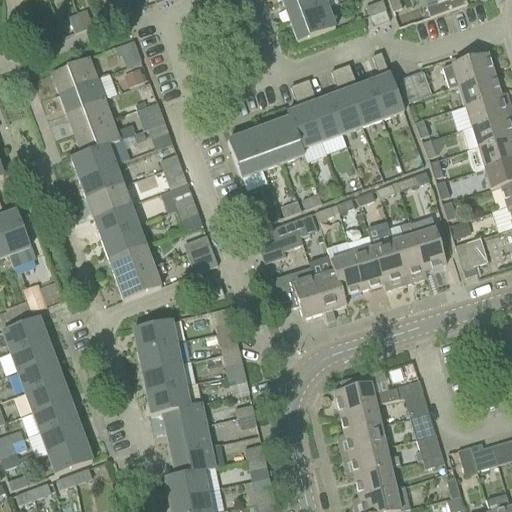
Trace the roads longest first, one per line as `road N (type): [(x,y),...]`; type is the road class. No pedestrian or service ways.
road 1 (residential): [(151,511),(139,429),(100,329),(230,273)]
road 2 (residential): [(299,395),(350,344),(511,296)]
road 3 (residential): [(282,73),(372,40),(416,53),(508,22)]
road 4 (residential): [(230,273),(172,113),(197,104)]
road 5 (residential): [(299,395),(230,273)]
road 6 (residential): [(197,104),(162,12),(195,0)]
